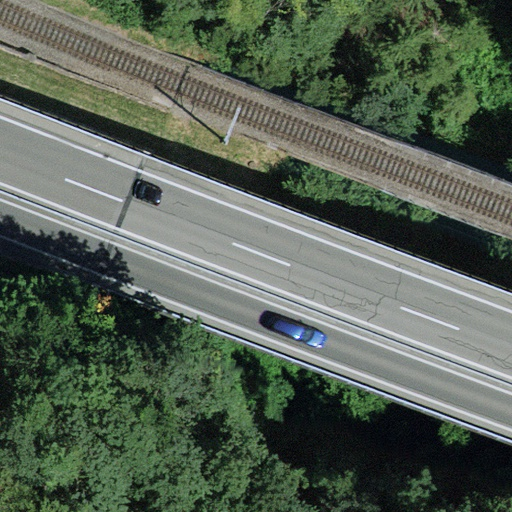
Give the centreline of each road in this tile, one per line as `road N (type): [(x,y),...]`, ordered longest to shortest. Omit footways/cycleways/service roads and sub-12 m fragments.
road 1 (trunk): [(511,348),(0,152)]
road 2 (trunk): [(0,215),(511,410)]
